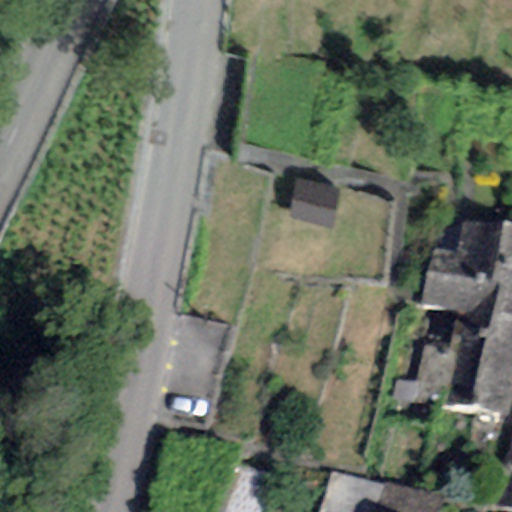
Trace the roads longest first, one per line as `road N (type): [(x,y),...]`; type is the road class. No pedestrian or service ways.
road 1 (tertiary): [(196,0),(99,511)]
road 2 (tertiary): [(0,163),(74,0)]
